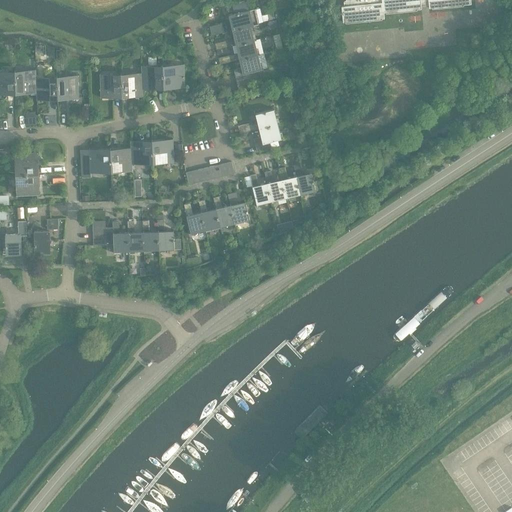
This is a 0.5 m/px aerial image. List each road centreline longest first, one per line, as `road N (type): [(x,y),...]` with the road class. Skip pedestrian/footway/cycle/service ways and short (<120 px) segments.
road 1 (tertiary): [(188,346),(252,296),(511,133)]
road 2 (residential): [(271,511),(403,373),(511,280)]
road 3 (tertiary): [(31,511),(188,346)]
road 4 (residential): [(64,297),(70,132)]
road 5 (residential): [(70,132),(216,100)]
road 6 (residential): [(64,297),(146,308),(188,346)]
